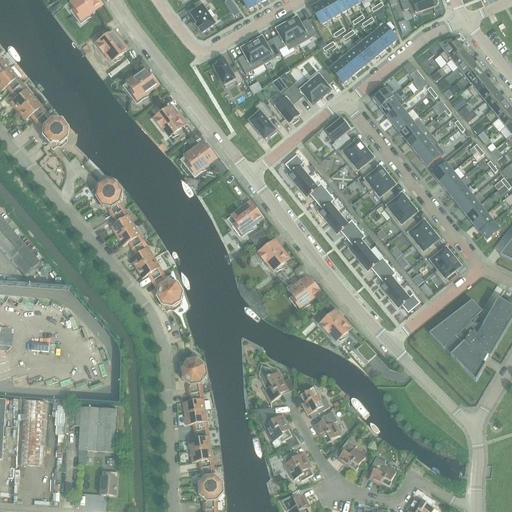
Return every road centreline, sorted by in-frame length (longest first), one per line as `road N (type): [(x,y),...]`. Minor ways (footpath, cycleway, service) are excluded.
road 1 (unclassified): [(173,511),(163,347),(149,310),(0,133)]
road 2 (unclassified): [(475,509),(416,476),(383,497),(337,488),(312,459),(290,405)]
road 3 (residential): [(250,179),(113,0)]
road 4 (residential): [(391,345),(250,179)]
road 5 (residential): [(345,102),(481,270)]
road 6 (residential): [(298,0),(202,53),(160,0)]
road 7 (unknown): [(45,368),(70,360),(76,345),(49,318),(31,327),(8,369)]
road 8 (residential): [(466,21),(428,35),(345,102)]
road 9 (residential): [(345,102),(250,179)]
